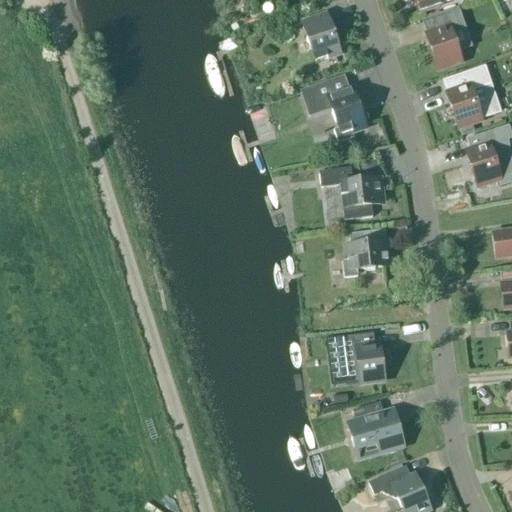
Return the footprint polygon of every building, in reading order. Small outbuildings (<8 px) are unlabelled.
[(412,0),(418,14),(439,7),(437,0),(412,0)] [(452,42),(448,31),(457,28),(453,15),(426,25),(430,36),(426,38),(438,72),(459,64),(455,52),(457,51),(453,42),(452,42)] [(338,56),(325,19),(302,27),(307,40),(305,41),(309,51),(311,51),(315,64),(338,56)] [(473,74),(446,83),(450,95),(446,96),(458,130),(479,123),(475,110),(477,110),(474,100),(472,101),(468,90),(477,87),(488,83),(484,70),(473,74)] [(337,81),(301,93),(310,120),(330,113),(331,114),(334,125),(336,124),(338,131),(333,133),(337,145),(353,140),(351,134),(364,130),(351,92),(342,95),(338,84),(337,81)] [(469,153),(465,154),(476,189),(498,182),(500,188),(511,184),(511,173),(507,142),(511,140),(508,128),(493,133),(466,141),(469,153)] [(351,185),(350,172),(318,176),(320,191),(339,189),(343,223),(371,220),(370,207),(381,206),(378,182),(364,184),(363,182),(353,183),(353,185),(351,185)] [(374,272),(373,270),(388,268),(384,232),(349,236),(350,248),(346,249),(347,262),(341,263),(343,279),(356,278),(356,272),(363,271),(363,273),(374,272)] [(511,234),(492,237),(496,260),(511,257),(511,234)] [(511,274),(511,275),(511,283),(511,286),(500,288),(503,311),(511,309),(511,274)] [(372,335),(334,341),(336,359),(340,359),(341,369),(337,370),(340,387),(360,385),(360,386),(382,383),(378,347),(374,348),(372,335)] [(382,417),(378,405),(351,413),(354,425),(348,427),(351,439),(350,440),(352,449),(354,449),(355,450),(376,444),(379,455),(401,449),(392,414),(382,417)] [(409,480),(404,469),(367,485),(373,497),(381,494),(394,497),(400,510),(401,509),(402,511),(427,511),(428,511),(413,479),(409,480)]
